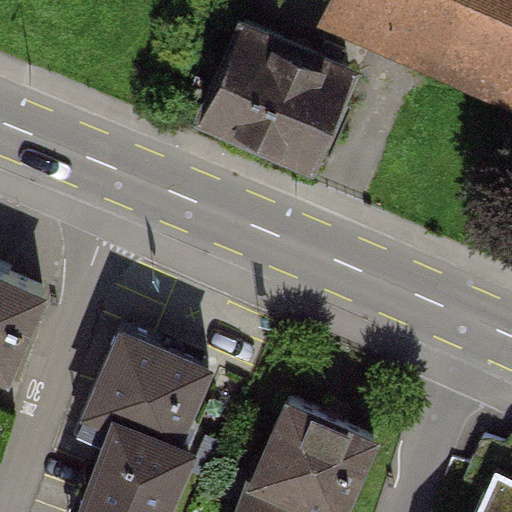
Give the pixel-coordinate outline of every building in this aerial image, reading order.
[(511,0),(327,0),(308,45),(511,131),(511,0)] [(352,70),(246,26),(201,135),(307,178),(352,70)] [(46,296),(0,278),(0,388),(8,392),(46,296)] [(81,511),(158,511),(188,444),(175,435),(208,360),(123,322),(77,430),(106,442),(81,511)] [(375,431),(288,393),(241,502),(237,511),(324,511),(327,506),(339,510),(375,431)] [(488,489),(477,511),(511,511),(511,445),(486,433),(465,477),(488,489)]
